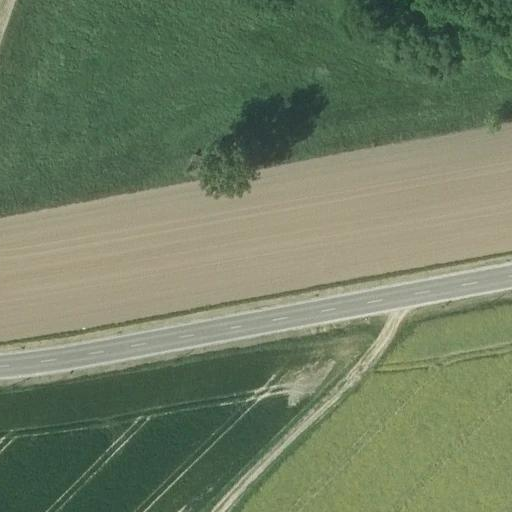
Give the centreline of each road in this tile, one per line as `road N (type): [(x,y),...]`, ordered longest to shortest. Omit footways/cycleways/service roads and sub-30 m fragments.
road 1 (secondary): [(511,278),(0,374)]
road 2 (track): [(420,295),(215,511)]
